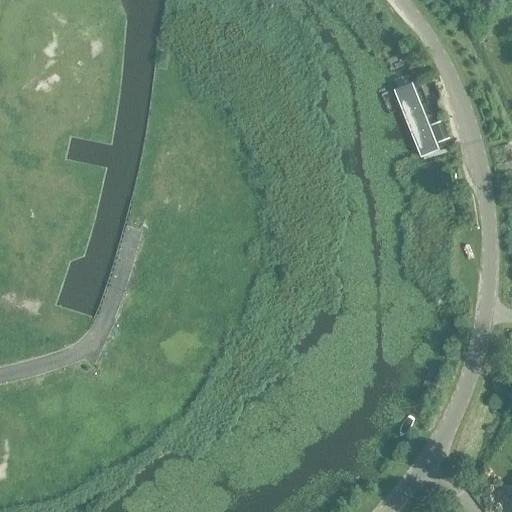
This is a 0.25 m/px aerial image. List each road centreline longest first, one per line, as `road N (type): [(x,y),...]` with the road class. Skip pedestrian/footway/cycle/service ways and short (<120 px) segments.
road 1 (unclassified): [(392,511),(458,422),(478,369),(495,264),(477,143),(446,65),(401,0)]
road 2 (residential): [(0,376),(85,361),(128,244)]
